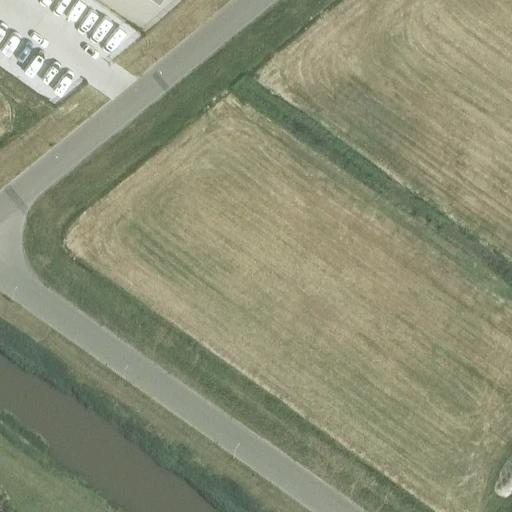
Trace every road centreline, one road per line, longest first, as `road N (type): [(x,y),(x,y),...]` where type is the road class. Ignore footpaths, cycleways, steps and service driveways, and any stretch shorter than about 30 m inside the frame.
road 1 (unclassified): [(341,511),(0,268)]
road 2 (unclassified): [(258,0),(0,212)]
